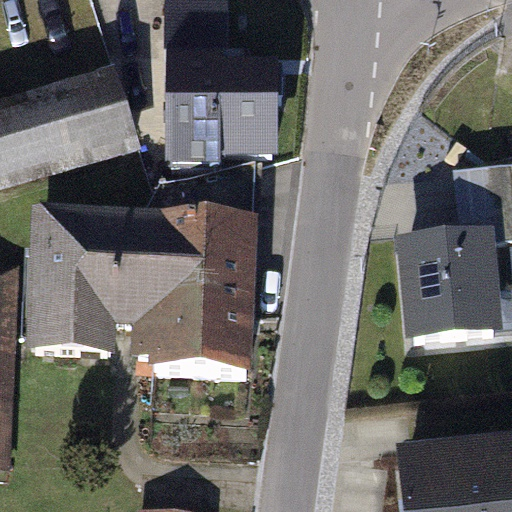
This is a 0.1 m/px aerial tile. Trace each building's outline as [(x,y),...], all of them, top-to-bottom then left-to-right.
[(244,59),(181,57),(178,170),(237,171),(237,161),(295,162),(297,75),(244,74),(244,59)] [(123,71),(0,112),(0,201),(150,151),(123,71)] [(276,228),(49,219),(44,355),(133,359),(134,333),(154,334),(152,366),(270,371),(276,228)] [(493,252),(401,262),(411,362),(503,352),(493,252)] [(14,285),(0,284),(0,458),(11,458),(14,285)] [(511,511),(511,415),(403,424),(405,511),(511,511)]
